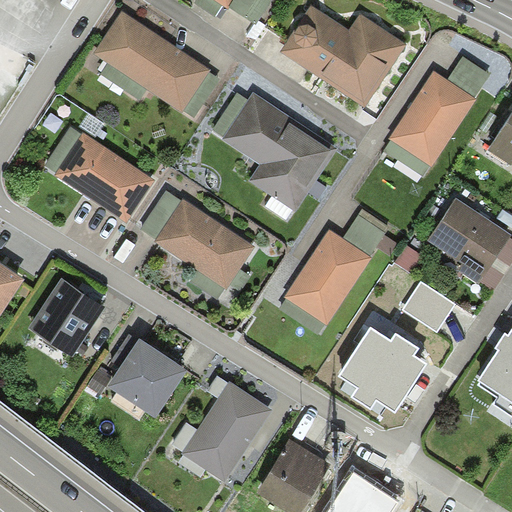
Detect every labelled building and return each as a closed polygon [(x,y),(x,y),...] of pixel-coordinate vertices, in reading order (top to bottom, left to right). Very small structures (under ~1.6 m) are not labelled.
[(212,0),(196,0),(195,3),(215,17),(222,6),(212,0)] [(212,0),(222,6),(227,10),(229,8),(233,0),(212,0)] [(272,0),(233,0),(229,8),(255,25),(272,0)] [(350,31),(312,6),(281,52),(318,77),(365,108),(406,46),(360,16),(350,31)] [(167,42),(122,12),(94,54),(108,64),(147,90),(183,113),(184,112),(210,73),(211,71),(167,42)] [(463,57),(447,82),(474,99),(490,74),(463,57)] [(108,64),(101,75),(140,101),(147,90),(108,64)] [(220,80),(210,73),(184,112),(195,118),(220,80)] [(447,82),(434,73),(411,107),(390,140),(391,141),(430,167),(432,168),(476,101),(474,99),(447,82)] [(222,137),(248,100),(237,92),(211,130),(222,137)] [(294,120),(252,93),(248,100),(222,137),(221,139),(260,165),(249,182),(296,213),(338,149),(294,120)] [(511,113),(487,151),(511,167),(511,164),(511,113)] [(56,174),(82,135),(71,128),(45,166),(56,174)] [(155,181),(83,133),(82,135),(56,174),(55,176),(85,197),(126,224),(155,181)] [(430,167),(391,141),(384,152),(423,177),(430,167)] [(140,230),(156,240),(183,201),(167,191),(140,230)] [(511,236),(481,216),(456,199),(427,242),(446,254),(444,257),(460,267),(458,270),(479,284),(480,283),(493,292),(511,263),(511,240),(511,239),(511,237),(511,236)] [(255,248),(183,200),(183,201),(156,240),(155,242),(198,271),(224,289),(226,290),(255,248)] [(390,228),(362,210),(343,239),(370,257),(377,247),(384,236),(390,228)] [(343,239),(329,231),(308,264),(285,299),(286,300),(325,325),(327,326),(372,259),(370,257),(343,239)] [(398,245),(384,236),(377,247),(390,256),(398,245)] [(423,257),(407,246),(395,263),(411,274),(423,257)] [(0,316),(24,281),(0,265),(0,264),(0,316)] [(224,289),(198,271),(190,282),(217,300),(224,289)] [(72,359),(106,309),(85,295),(61,280),(28,330),(72,359)] [(455,303),(421,281),(403,309),(437,331),(455,303)] [(325,325),(286,300),(280,309),(318,335),(325,325)] [(408,342),(395,334),(392,339),(369,325),(338,376),(355,387),(349,398),(371,411),(377,401),(396,413),(426,363),(413,355),(417,347),(408,342)] [(511,332),(508,338),(505,335),(501,341),(495,350),(498,352),(478,382),(511,404),(511,332)] [(107,389),(155,421),(187,373),(139,341),(107,389)] [(273,411),(230,382),(181,455),(225,483),(246,451),(273,411)] [(314,455),(289,439),(256,494),(284,511),(302,511),(324,477),(332,465),(314,455)] [(355,478),(331,511),(394,511),(398,507),(355,478)]
